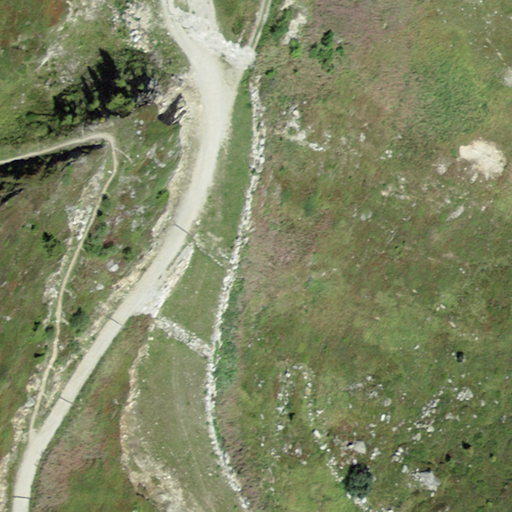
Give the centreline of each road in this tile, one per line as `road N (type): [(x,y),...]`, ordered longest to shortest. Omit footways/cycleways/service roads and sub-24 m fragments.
road 1 (track): [(21,511),(36,447),(159,267),(207,167)]
road 2 (track): [(212,511),(181,420),(171,345),(212,246),(217,189),(207,167)]
road 3 (track): [(214,114),(167,0)]
